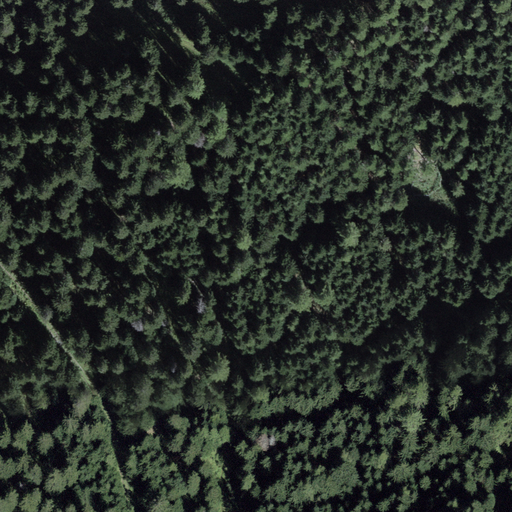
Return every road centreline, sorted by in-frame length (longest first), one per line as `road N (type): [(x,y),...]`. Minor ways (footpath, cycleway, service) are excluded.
road 1 (track): [(224,511),(230,429),(222,318),(192,186),(229,98),(215,61),(103,0)]
road 2 (track): [(0,260),(103,403),(133,511)]
